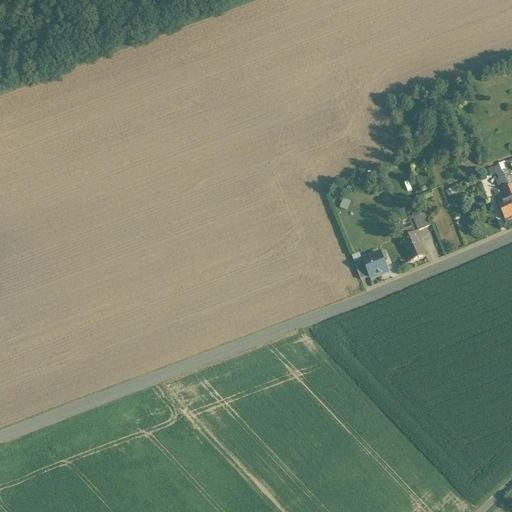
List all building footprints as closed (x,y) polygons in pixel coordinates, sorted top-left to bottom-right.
[(421,147),(413,150),(418,163),(426,160),(421,147)] [(469,159),(461,162),(464,172),(472,169),(469,159)] [(502,171),(499,166),(494,168),(495,172),(496,172),(497,173),(499,181),(496,182),(498,186),(500,185),(502,189),(508,186),(502,171)] [(511,184),(511,181),(507,169),(502,171),(508,186),(511,184)] [(511,196),(508,186),(502,189),(507,200),(511,197),(511,196)] [(511,197),(507,200),(498,204),(505,220),(511,216),(511,197)] [(425,213),(412,218),(418,231),(431,226),(425,213)] [(409,218),(394,225),(398,233),(413,226),(409,218)] [(413,226),(398,233),(411,262),(425,255),(413,226)] [(380,253),(363,259),(370,276),(370,278),(387,271),(385,266),(387,260),(382,258),(380,253)] [(363,259),(354,263),(360,280),(370,276),(363,259)]
